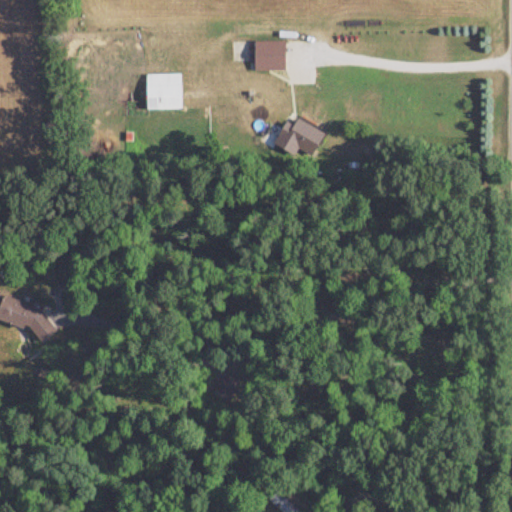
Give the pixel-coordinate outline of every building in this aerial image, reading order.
[(252,42),(252,71),(283,71),(283,42),(252,42)] [(179,110),(179,75),(144,75),(144,110),(179,110)] [(284,121),(271,144),(291,156),(295,149),(310,158),(323,135),(294,119),(291,125),(284,121)] [(27,305),(0,294),(0,322),(47,340),(53,324),(37,318),(42,306),(28,301),(27,305)] [(267,503),(275,511),(296,511),(277,493),(267,503)]
